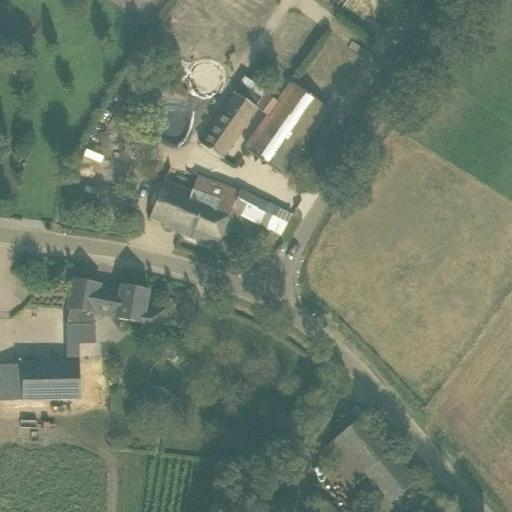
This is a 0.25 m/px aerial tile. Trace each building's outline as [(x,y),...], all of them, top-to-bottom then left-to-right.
[(326,108),(309,96),(291,83),(278,102),(267,94),(256,110),(267,118),(245,149),(279,173),(326,108)] [(234,94),(198,144),(220,159),(256,110),(234,94)] [(238,192),(198,176),(193,191),(164,180),(148,222),(151,223),(152,219),(164,223),(162,228),(216,248),(238,192)] [(242,191),(232,213),(260,226),(270,203),(242,191)] [(69,309),(66,325),(94,325),(95,315),(116,318),(115,319),(141,323),(139,330),(158,334),(162,312),(145,309),(148,291),(131,288),(122,286),(120,293),(99,289),(99,285),(73,280),(67,309),(69,309)] [(78,361),(20,362),(21,402),(79,401),(78,361)] [(437,511),(440,510),(362,416),(322,450),(372,511),(437,511)] [(335,511),(326,501),(312,511),(335,511)]
